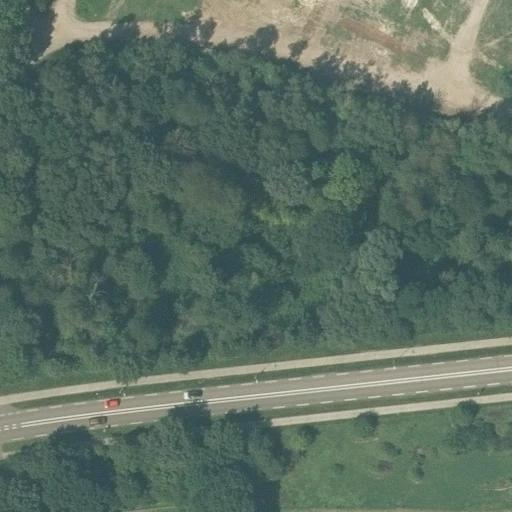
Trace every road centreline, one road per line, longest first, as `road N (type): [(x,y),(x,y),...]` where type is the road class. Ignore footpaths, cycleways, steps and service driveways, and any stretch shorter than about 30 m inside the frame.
road 1 (secondary): [(0,430),(511,370)]
road 2 (track): [(511,110),(459,103),(240,40),(175,33),(33,48)]
